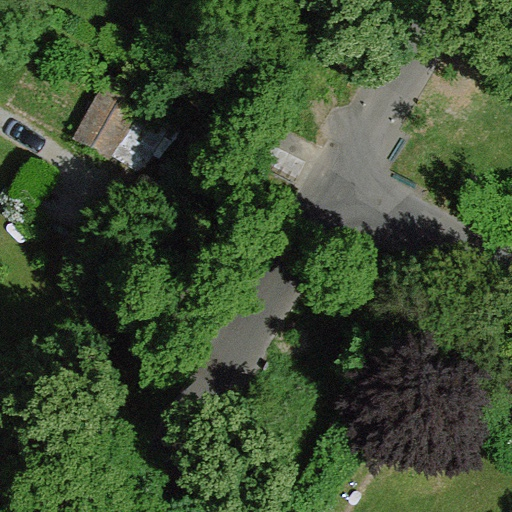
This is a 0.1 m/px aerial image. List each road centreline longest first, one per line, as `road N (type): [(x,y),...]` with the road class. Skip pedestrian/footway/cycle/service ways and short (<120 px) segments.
road 1 (residential): [(443,0),(136,511)]
road 2 (track): [(487,246),(329,511)]
